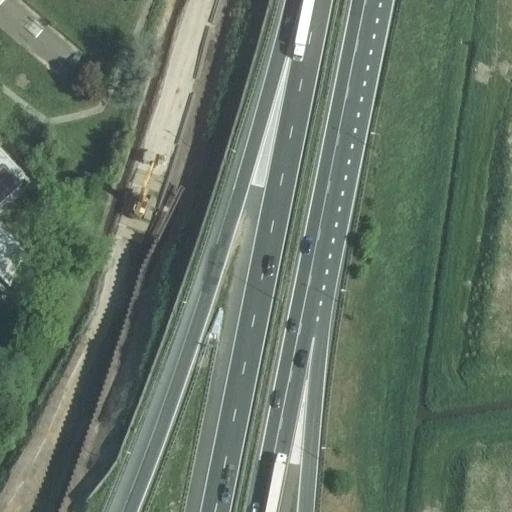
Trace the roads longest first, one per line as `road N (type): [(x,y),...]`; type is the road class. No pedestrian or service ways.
road 1 (motorway): [(312,0),(263,104),(169,411),(129,511)]
road 2 (motorway): [(315,0),(213,511)]
road 3 (motorway): [(295,334),(364,0)]
road 4 (motorway): [(260,511),(295,334)]
road 5 (motorway): [(300,511),(295,334)]
